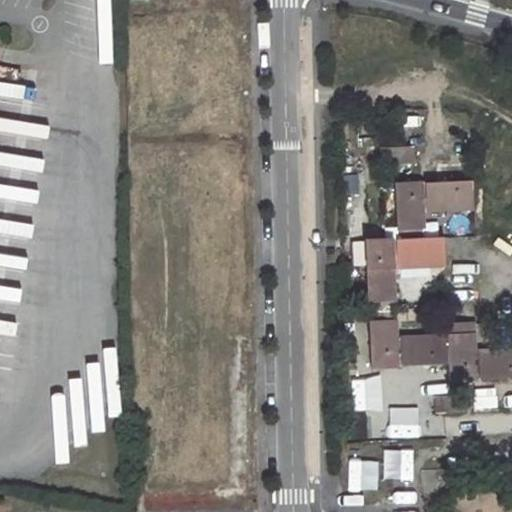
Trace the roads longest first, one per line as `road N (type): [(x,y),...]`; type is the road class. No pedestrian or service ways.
road 1 (residential): [(283,0),(291,511)]
road 2 (unknown): [(172,511),(160,481),(150,172)]
road 3 (unknown): [(511,420),(373,418)]
